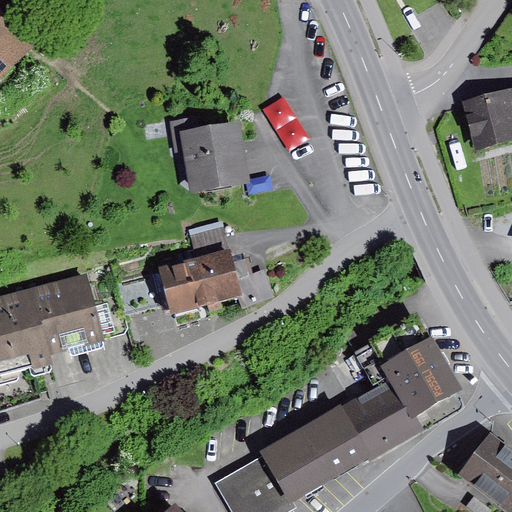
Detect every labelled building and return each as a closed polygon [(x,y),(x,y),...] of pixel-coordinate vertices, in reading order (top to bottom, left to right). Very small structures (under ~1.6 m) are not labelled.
[(0,84),(33,51),(0,18),(0,84)] [(511,96),(465,109),(477,150),(511,140),(511,96)] [(290,151),(310,139),(285,97),(265,109),(290,151)] [(202,121),(173,125),(177,156),(185,157),(190,198),(249,190),(242,132),(204,137),(202,121)] [(224,225),(190,232),(199,267),(210,318),(243,305),(247,314),(274,305),(262,274),(253,279),(248,261),(231,266),(224,225)] [(210,318),(199,267),(120,284),(128,317),(165,309),(169,327),(210,318)] [(87,279),(0,302),(0,389),(54,375),(51,364),(103,350),(102,343),(125,337),(127,330),(118,295),(93,301),(87,279)] [(418,312),(356,350),(376,381),(388,374),(392,380),(411,411),(460,381),(418,312)] [(392,380),(218,481),(235,511),(281,511),(295,504),(291,496),(418,422),(411,411),(392,380)] [(511,447),(489,430),(458,468),(511,511),(511,447)] [(190,511),(177,496),(158,511),(190,511)] [(475,496),(466,507),(472,511),(489,511),(492,509),(475,496)]
